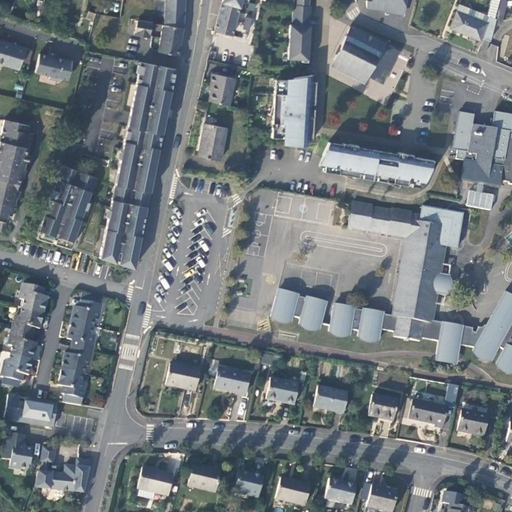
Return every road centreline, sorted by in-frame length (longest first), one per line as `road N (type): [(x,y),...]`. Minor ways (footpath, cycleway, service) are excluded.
road 1 (tertiary): [(110,433),(235,438),(430,463)]
road 2 (secondary): [(201,0),(140,298)]
road 3 (tertiary): [(349,0),(369,24),(511,80)]
road 4 (secondary): [(140,298),(110,433)]
